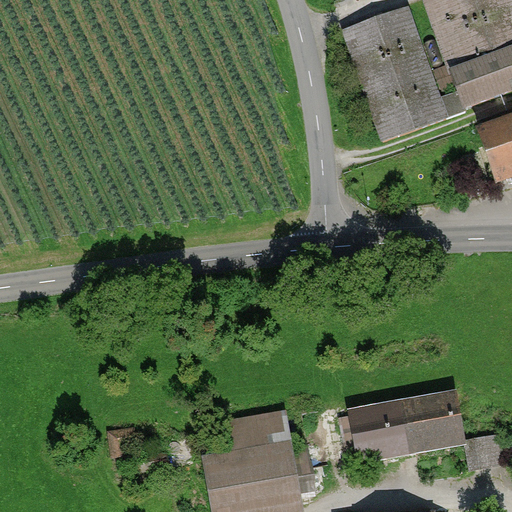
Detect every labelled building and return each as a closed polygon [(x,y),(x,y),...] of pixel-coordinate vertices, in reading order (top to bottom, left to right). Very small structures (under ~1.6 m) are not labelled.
[(511,39),(511,0),(425,0),(421,2),(448,66),(511,39)] [(406,10),(341,34),(381,140),(445,116),(406,10)] [(511,89),(511,50),(437,77),(450,112),(511,89)] [(511,177),(511,119),(468,137),(488,187),(511,177)] [(457,446),(447,392),(339,413),(349,467),(457,446)] [(143,428),(106,436),(112,463),(149,456),(143,428)] [(504,436),(464,443),(470,473),(510,465),(504,436)] [(304,511),(292,441),(207,456),(216,511),(304,511)]
